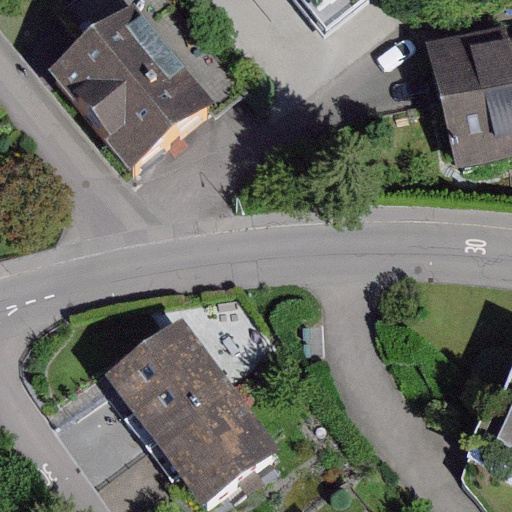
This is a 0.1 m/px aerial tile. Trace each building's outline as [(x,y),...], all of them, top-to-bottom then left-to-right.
[(99,0),(76,20),(96,44),(136,10),(126,0),(99,0)] [(303,0),(327,34),(363,0),(303,0)] [(141,18),(54,87),(132,185),(219,116),(141,18)] [(511,41),(426,64),(457,181),(511,166),(511,41)] [(106,392),(155,458),(233,400),(184,335),(106,392)] [(511,392),(480,472),(511,484),(511,392)] [(219,511),(282,466),(233,400),(155,458),(195,511),(219,511)]
